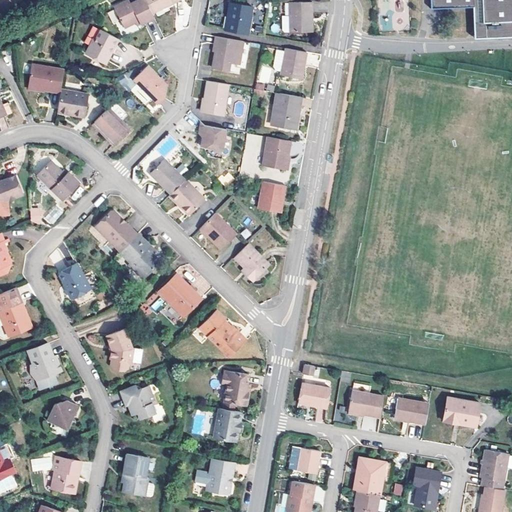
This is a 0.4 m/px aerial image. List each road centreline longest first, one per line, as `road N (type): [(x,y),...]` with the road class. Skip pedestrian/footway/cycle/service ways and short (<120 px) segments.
road 1 (residential): [(91,511),(106,420),(31,267),(114,176)]
road 2 (tertiary): [(341,40),(295,295),(279,335)]
road 3 (residential): [(279,335),(114,176)]
road 4 (residential): [(114,176),(186,105),(203,6)]
road 5 (residential): [(511,44),(399,48),(341,40)]
road 6 (residential): [(114,176),(54,132),(30,131),(0,144)]
